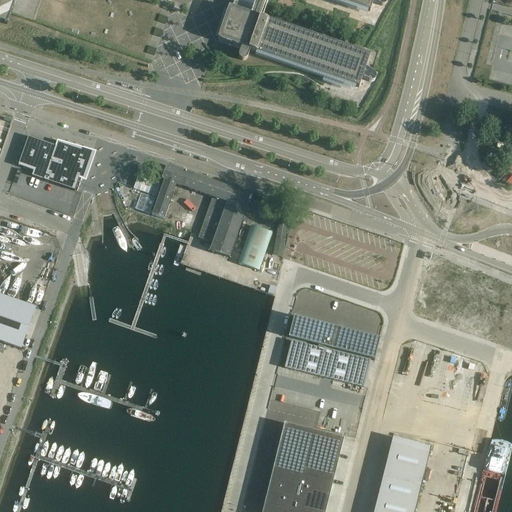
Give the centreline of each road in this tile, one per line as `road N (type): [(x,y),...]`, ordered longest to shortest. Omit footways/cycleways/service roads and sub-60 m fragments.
road 1 (unclassified): [(23,107),(418,241)]
road 2 (tertiary): [(381,167),(338,172),(34,73)]
road 3 (unclassified): [(230,511),(292,272),(401,308)]
road 4 (tertiary): [(27,94),(302,184)]
road 5 (unclassified): [(0,447),(74,230)]
road 6 (unclassified): [(347,511),(397,323)]
road 7 (tertiary): [(391,182),(412,145),(441,0)]
road 8 (tertiary): [(429,0),(397,141),(381,167)]
road 9 (unclassified): [(503,359),(461,511)]
road 10 (unclassified): [(511,103),(459,81),(477,0)]
road 11 (unclassified): [(302,184),(422,232)]
